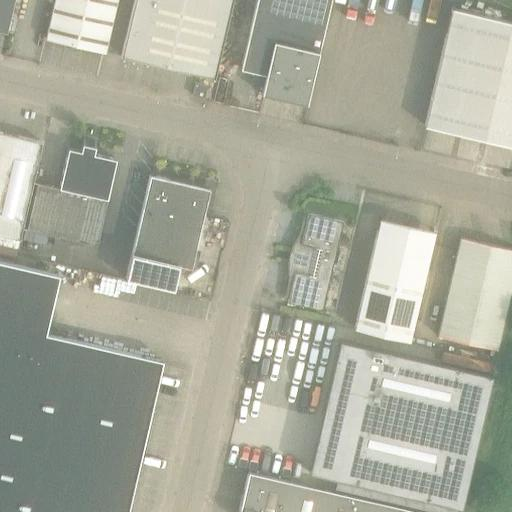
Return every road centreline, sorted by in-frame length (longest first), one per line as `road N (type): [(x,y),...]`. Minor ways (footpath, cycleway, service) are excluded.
road 1 (unclassified): [(186,511),(273,142)]
road 2 (unclassified): [(0,80),(273,142)]
road 3 (unclassified): [(273,142),(511,197)]
